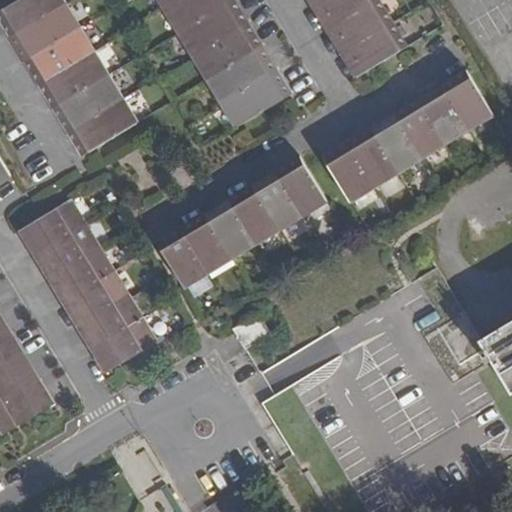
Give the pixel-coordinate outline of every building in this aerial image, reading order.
[(0,20),(10,37),(67,4),(64,0),(16,0),(0,9),(0,20)] [(158,0),(165,10),(181,0),(158,0)] [(181,0),(165,10),(179,33),(234,0),(181,0)] [(193,56),(250,23),(236,0),(234,0),(179,33),(193,56)] [(328,29),(376,0),(323,0),(314,6),(328,29)] [(376,0),(328,29),(343,54),(394,22),(380,0),(376,0)] [(10,37),(24,60),(80,26),(67,4),(10,37)] [(394,22),(343,54),(357,78),(408,46),(394,22)] [(193,56),(208,81),(264,47),(250,23),(193,56)] [(39,84),(95,51),(80,26),(24,60),(39,84)] [(222,104),(278,70),(264,47),(208,81),(222,104)] [(39,84),(53,108),(110,74),(95,51),(39,84)] [(222,104),(237,128),(289,96),(292,94),(278,70),(222,104)] [(443,84),(471,131),(494,117),(468,73),(467,70),(443,84)] [(110,74),(53,108),(67,131),(124,98),(110,74)] [(447,145),(471,131),(443,84),(419,99),(447,145)] [(139,122),(124,98),(67,131),(83,157),(88,154),(139,122)] [(447,145),(419,99),(396,113),(423,159),(447,145)] [(399,173),(423,159),(396,113),(372,127),(399,173)] [(372,127),(348,142),(376,187),(399,173),(372,127)] [(348,142),(325,155),(352,202),(376,187),(348,142)] [(0,177),(9,172),(0,156),(0,177)] [(277,170),(304,216),(328,202),(307,167),(301,156),(300,156),(277,170)] [(280,231),(304,216),(277,170),(252,185),(280,231)] [(229,199),(256,245),(280,231),(252,185),(229,199)] [(229,199),(205,214),(232,259),(256,245),(229,199)] [(30,239),(38,252),(85,224),(70,200),(20,230),(26,242),(30,239)] [(182,227),(210,273),(232,259),(205,214),(182,227)] [(52,275),(99,247),(85,224),(38,252),(34,253),(41,265),(44,262),(52,275)] [(158,242),(186,288),(210,273),(182,227),(158,242)] [(59,286),(67,299),(113,271),(99,247),(52,275),(49,277),(56,289),(59,286)] [(291,419),(279,428),(329,511),(502,511),(511,507),(511,511),(511,324),(484,341),(441,268),(264,375),(278,398),(291,419)] [(81,323),(128,295),(113,271),(67,299),(63,301),(70,313),(73,310),(81,323)] [(152,313),(139,288),(128,295),(142,319),(152,313)] [(96,347),(142,319),(128,295),(81,323),(77,325),(85,336),(88,334),(96,347)] [(245,350),(271,335),(258,314),(233,329),(245,350)] [(0,338),(8,334),(11,333),(3,319),(0,321),(0,338)] [(156,343),(142,319),(96,347),(92,349),(99,360),(103,358),(110,371),(112,369),(156,343)] [(0,338),(0,372),(22,359),(25,357),(17,343),(14,345),(8,334),(0,338)] [(0,372),(0,404),(36,383),(40,380),(32,368),(29,370),(22,359),(0,372)] [(0,404),(0,430),(3,436),(53,405),(55,405),(46,391),(43,393),(36,383),(0,404)] [(266,406),(279,428),(291,419),(278,398),(266,406)]
